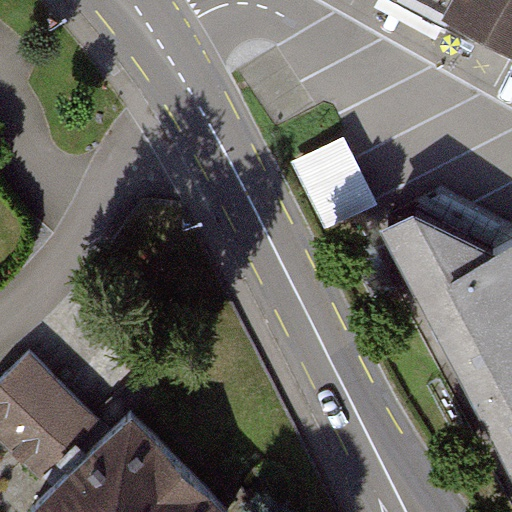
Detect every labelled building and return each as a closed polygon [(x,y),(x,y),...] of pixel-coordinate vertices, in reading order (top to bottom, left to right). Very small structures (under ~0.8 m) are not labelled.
[(420,0),(442,11),(447,0),(420,0)] [(511,0),(447,0),(442,11),(511,46),(511,0)] [(300,148),(333,215),(386,189),(353,122),(300,148)] [(384,220),(481,404),(511,386),(511,227),(484,242),(453,220),(417,202),(384,220)] [(112,417),(36,342),(0,377),(0,431),(45,476),(69,452),(84,467),(42,509),(44,511),(262,511),(269,506),(159,396),(109,446),(96,433),(112,417)] [(511,386),(481,404),(511,461),(511,386)]
